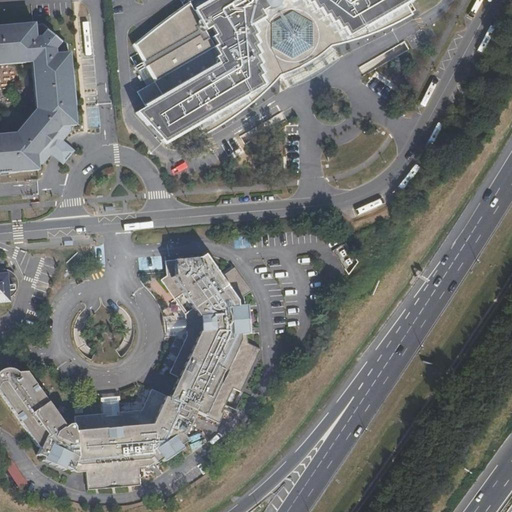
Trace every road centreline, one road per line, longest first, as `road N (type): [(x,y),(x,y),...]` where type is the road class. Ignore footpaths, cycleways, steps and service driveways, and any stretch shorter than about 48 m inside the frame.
road 1 (track): [(353,511),(511,273)]
road 2 (motorway): [(511,175),(388,369)]
road 3 (motorway): [(388,369),(345,400),(294,461),(234,511)]
road 4 (residential): [(158,219),(146,168),(111,158),(90,164),(78,184),(76,227)]
road 5 (motorway): [(388,369),(293,511)]
road 6 (tertiary): [(493,0),(416,139)]
road 7 (tertiary): [(313,208),(158,219)]
road 8 (tertiary): [(416,139),(389,183),(313,208)]
